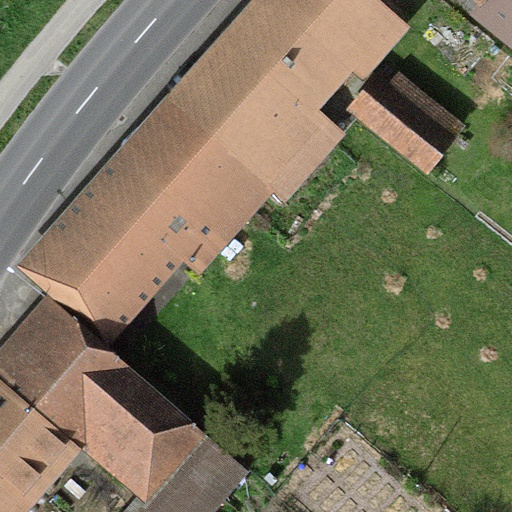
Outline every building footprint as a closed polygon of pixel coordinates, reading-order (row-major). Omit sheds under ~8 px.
[(185,109),(267,183),(284,199),(322,156),(310,146),(303,153),(271,124),(291,101),(304,112),(327,87),(316,77),(373,12),(358,0),(282,0),(248,38),(185,109)] [(511,0),(498,0),(483,20),(511,44),(511,0)] [(359,113),(420,162),(445,131),(384,82),(359,113)] [(244,209),(267,183),(185,109),(44,268),(61,284),(49,298),(61,308),(88,331),(167,243),(197,269),(230,232),(244,209)] [(119,358),(88,331),(61,308),(0,379),(0,511),(66,435),(57,428),(75,407),(148,471),(190,422),(117,360),(119,358)] [(203,511),(241,468),(214,445),(156,511),(203,511)]
